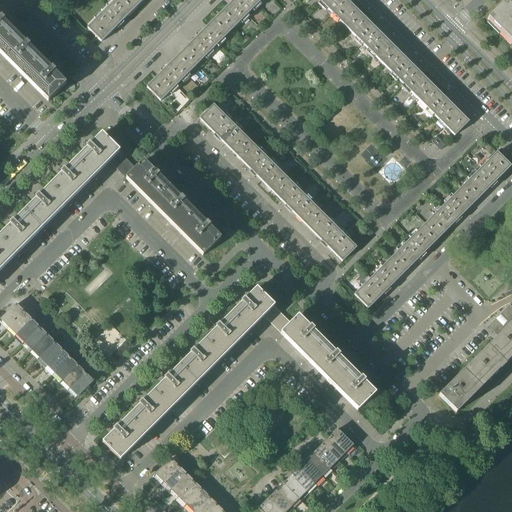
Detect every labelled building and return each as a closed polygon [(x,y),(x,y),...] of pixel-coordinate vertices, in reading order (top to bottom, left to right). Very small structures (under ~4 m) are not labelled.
[(115,0),(87,29),(101,43),(143,0),(115,0)] [(233,0),(227,7),(146,88),(160,102),(261,0),(233,0)] [(317,0),(382,65),(454,137),(468,123),(345,0),(317,0)] [(486,20),(511,45),(511,10),(510,8),(508,7),(504,2),(495,11),(486,20)] [(0,36),(0,37),(0,36),(0,47),(14,33),(3,22),(5,21),(1,17),(0,18),(0,36)] [(25,44),(14,33),(0,47),(0,54),(1,56),(10,47),(14,51),(18,54),(22,58),(26,62),(17,72),(22,76),(40,59),(29,48),(30,46),(27,43),(25,44)] [(10,47),(1,56),(5,60),(14,51),(10,47)] [(18,54),(14,51),(5,60),(9,64),(18,54)] [(9,64),(13,68),(22,58),(18,54),(9,64)] [(13,68),(17,72),(26,62),(22,58),(13,68)] [(51,69),(40,59),(22,76),(27,81),(36,72),(40,76),(44,80),(49,84),(53,88),(43,98),(48,102),(66,84),(54,73),(56,72),(52,68),(51,69)] [(36,72),(27,81),(31,85),(40,76),(36,72)] [(31,85),(35,89),(44,80),(40,76),(31,85)] [(35,89),(39,94),(49,84),(44,80),(35,89)] [(39,94),(43,98),(53,88),(49,84),(39,94)] [(199,120),(341,262),(342,262),(355,248),(213,106),(199,120)] [(220,239),(215,234),(209,228),(210,226),(207,222),(205,224),(183,202),(185,201),(181,197),(180,199),(158,177),(159,175),(156,172),(154,173),(143,162),(135,169),(131,165),(128,161),(119,152),(101,135),(90,146),(88,144),(85,148),(86,149),(64,171),(63,170),(59,173),(61,175),(50,186),(39,197),(37,195),(34,199),(35,200),(13,223),(12,221),(8,225),(10,226),(0,235),(0,271),(3,268),(7,264),(11,260),(21,250),(26,246),(29,242),(33,238),(37,234),(47,224),(51,220),(55,217),(59,213),(63,209),(74,198),(78,194),(81,190),(86,186),(89,182),(97,175),(101,171),(105,167),(109,163),(118,171),(121,175),(125,179),(125,180),(130,185),(134,188),(138,193),(142,197),(146,201),(155,210),(159,214),(163,218),(167,222),(171,226),(181,236),(185,240),(189,244),(193,248),(197,252),(202,257),(220,239)] [(436,137),(431,142),(431,143),(439,150),(439,151),(444,146),(436,137)] [(496,153),(389,260),(373,276),(353,295),(367,309),(436,240),(510,167),(496,153)] [(263,317),(272,326),(280,334),(293,348),(357,411),(374,393),(363,382),(365,381),(361,377),(359,378),(338,357),(339,355),(335,352),(334,353),(312,332),(314,330),(310,326),(309,328),(297,316),(290,324),(273,307),(255,289),(244,300),(243,299),(239,303),(240,304),(219,326),(217,324),(214,328),(215,329),(193,351),(192,350),(188,354),(190,355),(167,377),(166,376),(162,379),(164,381),(142,402),(141,401),(137,405),(138,406),(117,428),(115,427),(112,430),(113,432),(102,443),(120,461),(263,317)] [(1,320),(9,328),(24,313),(16,305),(1,320)] [(9,328),(16,335),(31,320),(24,313),(9,328)] [(511,321),(510,324),(509,322),(502,315),(502,316),(497,322),(496,321),(490,327),(491,328),(496,332),(499,335),(438,396),(455,413),(511,356),(511,321)] [(16,335),(24,343),(39,328),(31,320),(16,335)] [(24,343),(32,351),(46,336),(39,328),(24,343)] [(32,351),(39,358),(54,343),(46,336),(32,351)] [(39,358),(47,366),(62,351),(54,343),(39,358)] [(47,366),(55,373),(69,359),(62,351),(47,366)] [(55,373),(62,381),(77,366),(69,359),(55,373)] [(62,381),(70,389),(85,374),(77,366),(62,381)] [(85,374),(70,389),(78,396),(93,382),(85,374)] [(337,430),(329,438),(344,453),(352,445),(337,430)] [(329,438),(321,446),(336,461),(344,453),(329,438)] [(321,446),(314,453),(328,468),(336,461),(321,446)] [(314,453),(306,461),(321,476),(328,468),(314,453)] [(155,474),(163,482),(178,467),(170,459),(155,474)] [(306,461),(298,469),(313,484),(321,476),(306,461)] [(163,482),(171,490),(185,475),(178,467),(163,482)] [(298,469),(291,476),(306,491),(313,484),(298,469)] [(171,490),(178,497),(193,482),(185,475),(171,490)] [(291,476),(283,484),(298,499),(306,491),(291,476)] [(178,497),(186,505),(201,490),(193,482),(178,497)] [(283,484),(275,492),(290,507),(298,499),(283,484)] [(186,505),(192,511),(194,511),(208,498),(201,490),(186,505)] [(275,492),(268,499),(280,511),(284,511),(290,507),(275,492)] [(194,511),(209,511),(216,505),(208,498),(194,511)] [(280,511),(268,499),(260,507),(264,511),(280,511)]
